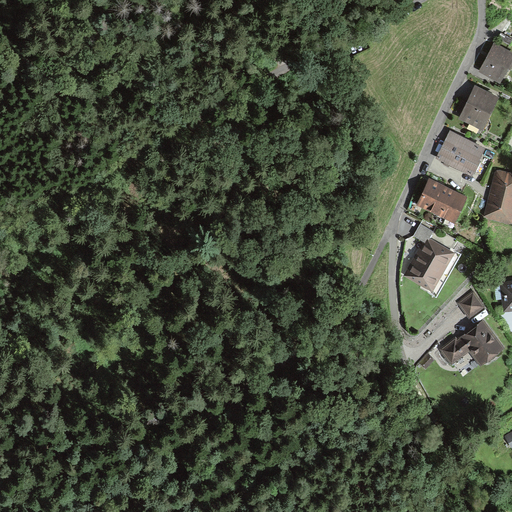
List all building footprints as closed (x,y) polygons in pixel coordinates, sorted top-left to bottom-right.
[(482,74),(501,83),(511,60),(511,56),(504,53),(511,40),(501,36),(482,74)] [(462,119),(484,130),(498,103),(476,91),(462,119)] [(438,162),(472,179),(485,153),(451,137),(438,162)] [(511,204),(511,178),(496,174),(485,217),(507,223),(511,204)] [(464,200),(427,183),(417,206),(453,223),(464,200)] [(451,256),(425,241),(405,277),(431,291),(451,256)] [(511,284),(502,285),(505,312),(511,310),(511,284)] [(457,303),(468,317),(481,307),(470,293),(457,303)] [(481,366),(503,350),(482,322),(441,352),(451,364),(470,350),(481,366)]
